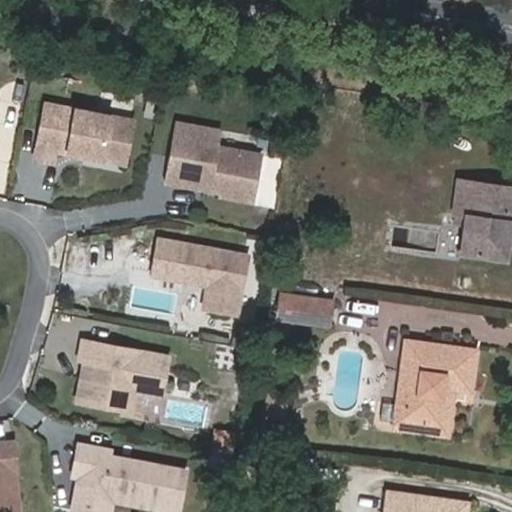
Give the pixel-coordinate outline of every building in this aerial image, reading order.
[(55,103),(44,158),(61,161),(63,150),(134,162),(142,119),(55,103)] [(226,130),(188,123),(177,181),(232,191),(233,187),(244,188),(242,197),(262,201),(271,154),(223,145),(226,130)] [(511,179),(470,173),(464,210),(467,210),(465,221),(474,223),(471,249),(507,254),(511,227),(511,179)] [(256,256),(169,240),(164,265),(174,267),(172,277),(219,286),(215,308),(245,314),(256,256)] [(292,318),(312,320),(314,299),(345,303),(345,298),(296,292),(292,318)] [(312,320),(342,324),(345,303),(314,299),(312,320)] [(263,330),(248,328),(245,347),(260,350),(263,330)] [(467,385),(481,387),(487,347),(420,338),(411,403),(419,405),(417,422),(430,425),(456,427),(461,392),(456,392),(457,383),(467,385)] [(179,358),(92,342),(88,361),(93,362),(92,368),(96,368),(95,375),(91,375),(86,403),(126,411),(130,392),(145,394),(171,399),(179,358)] [(430,425),(417,422),(419,405),(411,403),(407,425),(461,432),(467,385),(457,383),(456,392),(461,392),(456,427),(430,425)] [(145,394),(130,392),(126,411),(141,413),(145,394)] [(280,417),(297,419),(300,397),(282,395),(280,417)] [(20,445),(0,447),(0,505),(1,511),(25,511),(21,472),(23,472),(20,445)] [(119,452),(88,447),(84,469),(89,470),(88,479),(81,511),(118,511),(120,502),(122,492),(152,497),(150,508),(173,511),(187,511),(194,474),(118,459),(119,452)] [(282,454),(252,450),(250,464),(280,469),(282,454)] [(152,497),(122,492),(120,502),(150,508),(152,497)] [(479,511),(481,506),(401,496),(398,511),(479,511)]
